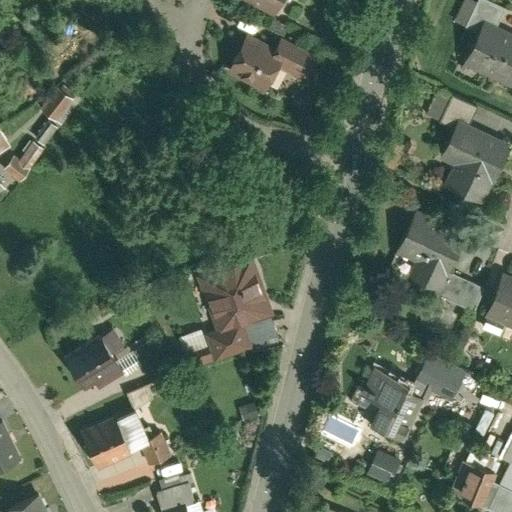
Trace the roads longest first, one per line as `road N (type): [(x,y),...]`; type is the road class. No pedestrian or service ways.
road 1 (tertiary): [(353,163),(265,511)]
road 2 (residential): [(353,163),(223,100),(192,58)]
road 3 (unclassified): [(86,511),(0,358)]
road 4 (tertiary): [(394,0),(353,163)]
